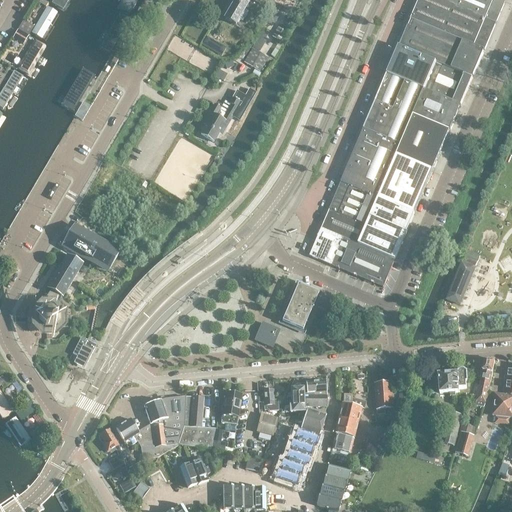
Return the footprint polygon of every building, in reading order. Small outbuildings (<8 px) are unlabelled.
[(53,0),(51,5),(64,13),(70,0),(53,0)] [(121,0),(117,9),(130,16),(138,0),(121,0)] [(248,12),(244,10),(248,3),(245,1),(245,0),(236,0),(225,19),(235,26),(239,19),(243,21),(248,12)] [(496,23),(454,5),(441,0),(419,0),(411,20),(484,51),(496,23)] [(505,3),(498,0),(455,0),(454,5),(496,23),(505,3)] [(47,7),(31,34),(43,41),(59,14),(47,7)] [(120,13),(99,48),(110,54),(130,19),(120,13)] [(280,42),(293,21),(287,17),(274,38),(280,42)] [(484,51),(411,20),(404,36),(399,47),(449,68),(473,79),(484,51)] [(16,68),(24,73),(39,45),(31,41),(16,68)] [(387,75),(424,91),(437,96),(449,68),(399,47),(387,75)] [(268,58),(252,49),(244,63),(259,72),(268,58)] [(60,106),(73,114),(96,76),(83,68),(60,106)] [(449,68),(437,96),(461,106),(473,79),(449,68)] [(14,70),(0,94),(0,109),(4,112),(24,76),(14,70)] [(225,80),(228,73),(220,71),(217,77),(225,80)] [(413,116),(424,91),(387,75),(364,130),(401,146),(413,116)] [(460,107),(461,106),(437,96),(424,91),(413,116),(450,132),(455,121),(459,112),(460,107)] [(224,131),(237,109),(238,109),(241,103),(232,98),(229,104),(231,105),(232,107),(228,113),(226,114),(220,110),(219,108),(220,108),(215,105),(206,120),(209,122),(206,126),(201,136),(213,143),(219,134),(218,134),(221,129),(224,131)] [(450,133),(450,132),(413,116),(401,146),(378,199),(415,215),(423,195),(431,176),(435,167),(450,133)] [(378,199),(401,146),(364,130),(341,183),(378,199)] [(369,220),(378,199),(341,183),(338,192),(329,211),(359,224),(366,227),(369,220)] [(407,233),(415,215),(378,199),(369,220),(379,224),(376,231),(368,249),(395,261),(407,233)] [(355,232),(359,224),(329,211),(322,230),(335,236),(348,241),(351,242),(355,232)] [(368,249),(376,231),(379,224),(369,220),(366,227),(359,224),(355,232),(362,235),(358,245),(368,249)] [(112,249),(75,227),(68,238),(64,245),(60,252),(86,259),(101,267),(108,271),(119,253),(112,249)] [(322,230),(311,257),(331,266),(336,253),(335,236),(335,235),(322,230)] [(358,245),(362,235),(355,232),(351,242),(358,245)] [(338,269),(348,246),(346,245),(348,241),(335,236),(336,253),(331,266),(337,268),(338,269)] [(358,245),(351,242),(348,241),(346,245),(348,246),(338,269),(346,272),(384,288),(390,274),(392,268),(395,261),(368,249),(358,245)] [(477,263),(480,257),(467,251),(464,257),(477,263)] [(177,262),(179,264),(190,256),(188,254),(177,262)] [(66,292),(82,265),(66,255),(45,290),(49,293),(58,298),(61,300),(66,292)] [(460,306),(477,263),(464,257),(447,300),(460,306)] [(302,331),(318,294),(298,286),(282,322),(302,331)] [(52,308),(58,298),(49,293),(45,300),(45,302),(45,308),(44,308),(37,315),(38,324),(44,330),(54,330),(60,323),(60,314),(53,308),(52,308)] [(190,302),(192,304),(202,295),(201,293),(190,302)] [(272,347),(278,332),(263,325),(259,334),(257,334),(256,338),(257,338),(256,341),(272,347)] [(94,349),(96,346),(81,339),(73,355),(78,357),(74,364),(84,369),(94,349)] [(493,373),(495,361),(485,361),(483,371),(492,373),(493,373)] [(511,366),(507,365),(503,395),(495,394),(493,416),(511,418),(511,366)] [(467,389),(466,383),(468,383),(467,373),(464,371),(461,371),(459,374),(439,375),(439,376),(434,377),(431,387),(440,389),(440,394),(450,394),(450,398),(456,397),(456,393),(460,393),(459,390),(467,389)] [(486,404),(492,373),(483,371),(476,402),(486,404)] [(303,385),(303,390),(303,396),(327,396),(326,393),(327,393),(325,382),(316,383),(305,384),(306,385),(303,385)] [(392,383),(375,385),(377,410),(377,415),(385,415),(385,410),(388,409),(394,409),(392,383)] [(292,405),(290,405),(290,408),(290,413),(304,412),(304,411),(303,408),(303,396),(303,390),(292,390),(292,405)] [(274,406),(274,401),(273,391),(263,392),(264,402),(264,411),(269,410),(268,407),(270,406),(274,406)] [(0,393),(0,416),(2,420),(13,412),(0,393)] [(396,394),(396,403),(406,402),(406,393),(396,394)] [(237,426),(242,396),(226,394),(221,424),(237,426)] [(342,404),(338,419),(348,421),(352,406),(351,406),(351,395),(343,395),(343,404),(342,404)] [(327,396),(303,396),(303,408),(327,408),(327,396)] [(185,415),(186,398),(165,400),(170,417),(185,415)] [(201,429),(204,399),(186,398),(185,415),(183,428),(178,445),(211,451),(215,430),(201,429)] [(352,406),(348,421),(358,424),(360,413),(361,409),(364,410),(366,402),(351,399),(352,406)] [(178,445),(183,428),(185,415),(170,417),(165,400),(144,407),(150,426),(151,434),(149,434),(149,437),(152,437),(153,447),(141,449),(142,460),(157,459),(177,447),(178,445)] [(279,411),(278,401),(274,401),(274,406),(270,406),(271,411),(279,411)] [(320,436),(326,417),(307,410),(303,422),(302,426),(301,430),(320,436)] [(454,447),(462,416),(452,414),(444,444),(454,447)] [(273,437),(277,419),(260,415),(256,433),(273,437)] [(15,418),(5,425),(20,448),(30,441),(15,418)] [(338,419),(334,433),(344,436),(348,421),(338,419)] [(139,434),(130,421),(129,420),(124,423),(125,424),(122,426),(121,425),(116,428),(117,429),(116,429),(128,448),(132,445),(132,446),(138,442),(136,439),(140,437),(138,434),(139,434)] [(348,421),(344,436),(353,438),(354,438),(358,424),(348,421)] [(475,435),(478,428),(466,423),(463,430),(475,435)] [(288,438),(288,439),(316,448),(319,437),(319,436),(318,437),(292,428),(289,439),(288,438)] [(118,447),(109,431),(100,436),(104,443),(102,444),(107,453),(110,451),(111,453),(116,450),(115,448),(118,447)] [(468,457),(475,436),(461,432),(456,453),(468,457)] [(341,452),(345,437),(336,435),(332,450),(341,452)] [(390,446),(393,438),(385,436),(382,443),(390,446)] [(350,454),(354,440),(345,437),(341,452),(350,454)] [(288,439),(284,449),(311,458),(314,448),(315,448),(316,448),(288,439)] [(278,458),(278,459),(307,468),(311,458),(284,449),(281,459),(278,458)] [(344,465),(346,457),(331,452),(329,460),(344,465)] [(434,465),(436,458),(418,454),(416,460),(434,465)] [(123,463),(120,458),(111,463),(114,468),(123,463)] [(251,472),(254,460),(248,459),(245,470),(251,472)] [(273,468),(273,469),(301,478),(305,468),(307,468),(307,469),(307,468),(278,459),(275,469),(273,468)] [(257,473),(259,462),(254,460),(251,472),(257,473)] [(206,475),(204,469),(201,461),(200,462),(191,465),(190,465),(198,487),(199,487),(199,486),(209,482),(206,475)] [(368,472),(369,467),(354,463),(353,468),(368,472)] [(198,487),(190,465),(180,469),(180,468),(179,468),(187,490),(188,490),(188,489),(196,487),(196,488),(198,487)] [(347,482),(350,472),(329,467),(327,475),(330,475),(329,477),(329,478),(346,482),(347,482)] [(128,479),(122,468),(115,472),(121,482),(128,479)] [(273,469),(270,479),(275,480),(274,481),(275,481),(296,488),(300,478),(301,478),(300,478),(301,478),(273,469)] [(344,492),(346,482),(329,478),(329,477),(326,476),(324,484),(327,485),(326,487),(326,488),(343,492),(344,492)] [(119,487),(124,495),(135,489),(130,481),(119,487)] [(150,490),(140,483),(137,488),(146,495),(150,490)] [(341,502),(343,492),(326,488),(326,487),(323,486),(321,494),(323,495),(323,497),(340,501),(341,502)] [(234,509),(233,492),(234,492),(234,487),(233,487),(222,488),(223,510),(224,510),(234,509)] [(244,510),(243,492),(244,492),(244,488),(243,488),(236,488),(236,487),(234,487),(234,492),(233,492),(234,509),(234,510),(244,510)] [(146,495),(137,488),(133,493),(142,500),(146,495)] [(254,510),(254,493),(254,488),(254,489),(246,489),(246,488),(244,488),(244,492),(243,492),(244,510),(244,511),(254,510)] [(266,493),(266,489),(264,489),(257,489),(257,488),(254,488),(254,493),(254,510),(254,511),(265,511),(265,493),(266,493)] [(338,511),(340,501),(323,497),(319,496),(317,504),(320,505),(320,507),(319,507),(338,511)]
